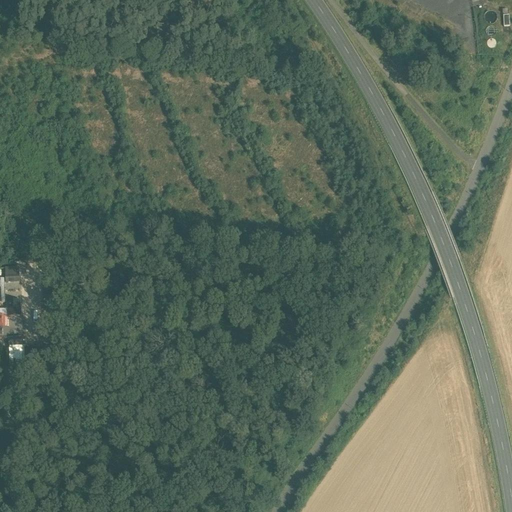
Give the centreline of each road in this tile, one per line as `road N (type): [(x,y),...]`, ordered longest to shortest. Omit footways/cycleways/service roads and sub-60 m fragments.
road 1 (primary): [(313,0),(388,122),(430,211),(482,359),(511,483)]
road 2 (track): [(21,233),(385,270)]
